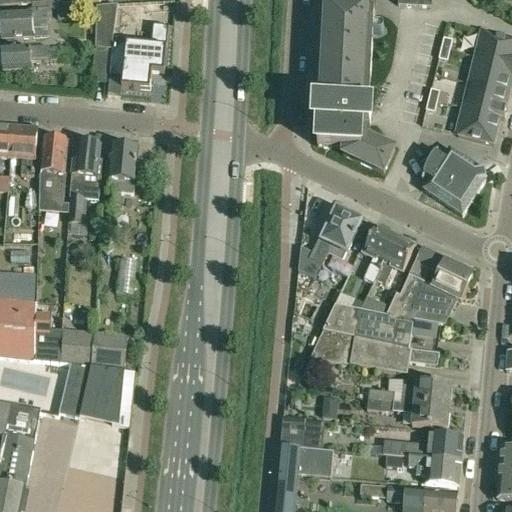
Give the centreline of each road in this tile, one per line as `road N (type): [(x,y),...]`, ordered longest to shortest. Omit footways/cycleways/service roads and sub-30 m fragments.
road 1 (secondary): [(216,0),(174,511)]
road 2 (secondary): [(209,511),(238,138)]
road 3 (residential): [(481,511),(505,251)]
road 4 (residential): [(286,158),(475,246),(505,251)]
road 5 (residential): [(296,0),(286,158)]
road 6 (residential): [(0,106),(148,123)]
road 7 (secondary): [(238,138),(246,0)]
